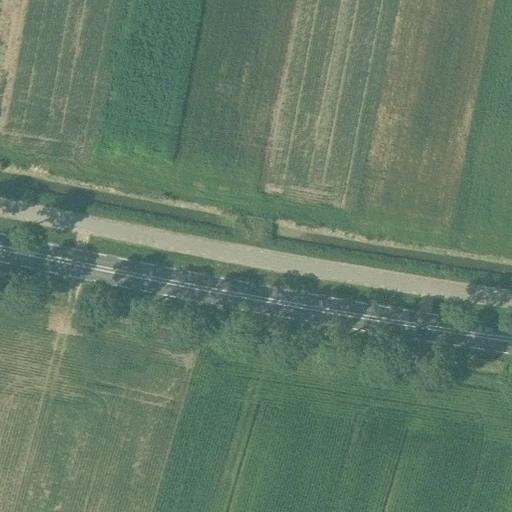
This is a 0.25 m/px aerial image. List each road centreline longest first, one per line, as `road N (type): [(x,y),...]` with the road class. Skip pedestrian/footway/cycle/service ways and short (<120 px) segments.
road 1 (unclassified): [(511,297),(0,198)]
road 2 (primary): [(511,340),(0,244)]
